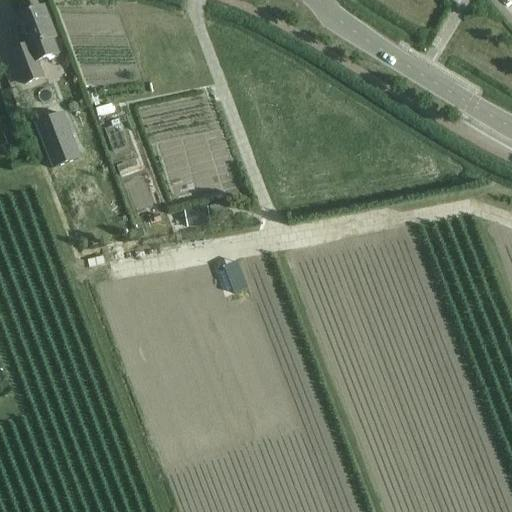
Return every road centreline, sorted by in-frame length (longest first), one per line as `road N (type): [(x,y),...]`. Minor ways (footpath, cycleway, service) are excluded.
road 1 (track): [(511,222),(473,207),(121,273)]
road 2 (track): [(277,244),(198,26),(197,0)]
road 3 (tertiary): [(511,129),(365,41),(317,0)]
